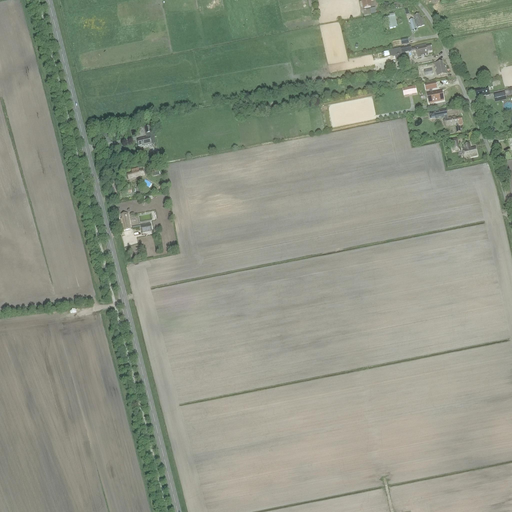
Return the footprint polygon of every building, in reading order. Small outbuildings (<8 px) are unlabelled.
[(360,0),(361,1),(362,8),(371,7),(370,3),(371,3),(370,1),(373,0),(372,0),(360,0)] [(395,14),(387,15),(389,29),(398,27),(395,14)] [(422,18),(420,18),(419,14),(414,16),(415,20),(412,21),(413,25),(416,24),(417,28),(424,25),(422,18)] [(424,55),(424,56),(428,56),(427,52),(432,50),(431,45),(426,46),(426,44),(415,47),(417,58),(422,57),(421,56),(424,55)] [(412,57),(410,46),(388,50),(389,55),(394,54),(396,63),(402,61),(401,54),(407,52),(408,58),(412,57)] [(437,76),(447,74),(446,66),(443,66),(442,62),(434,63),(437,76)] [(415,87),(402,89),(404,97),(416,94),(415,87)] [(483,96),(490,95),(488,87),(480,89),(480,90),(475,91),(477,97),(483,96)] [(444,101),(442,91),(427,94),(429,104),(444,101)] [(495,99),(505,97),(504,91),(493,93),(495,99)] [(448,118),(446,110),(434,112),(435,112),(424,115),(425,119),(431,117),(431,119),(436,118),(436,119),(444,117),(445,119),(444,119),(446,128),(456,126),(457,128),(456,128),(457,132),(460,131),(460,127),(459,127),(459,125),(463,125),(462,118),(456,119),(456,117),(448,118)] [(156,143),(154,137),(153,131),(152,131),(151,126),(144,128),(146,138),(140,139),(140,140),(137,141),(138,146),(142,145),(142,147),(151,145),(151,144),(156,143)] [(450,140),(453,152),(460,151),(457,138),(450,140)] [(464,159),(477,156),(475,148),(471,149),(469,144),(464,145),(465,148),(462,149),(464,159)] [(143,168),(139,170),(138,168),(131,170),(132,172),(132,173),(127,175),(129,180),(145,175),(143,168)] [(131,229),(128,217),(128,213),(120,215),(121,219),(122,224),(123,223),(123,224),(122,225),(123,231),(131,229)] [(152,231),(151,224),(146,225),(140,226),(142,233),(152,231)]
